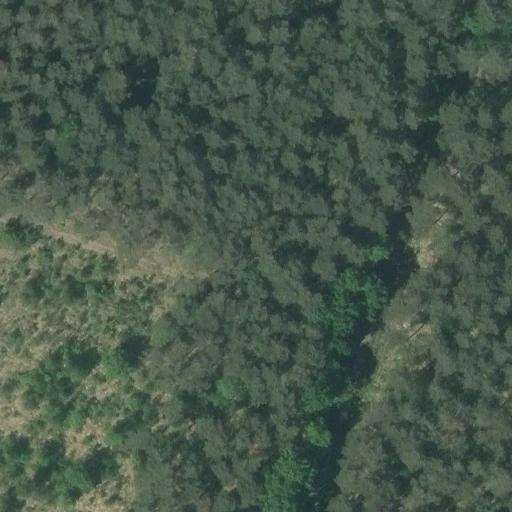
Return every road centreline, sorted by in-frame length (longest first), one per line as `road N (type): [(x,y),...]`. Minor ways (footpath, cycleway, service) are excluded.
road 1 (track): [(462,21),(310,511)]
road 2 (track): [(369,327),(0,205)]
